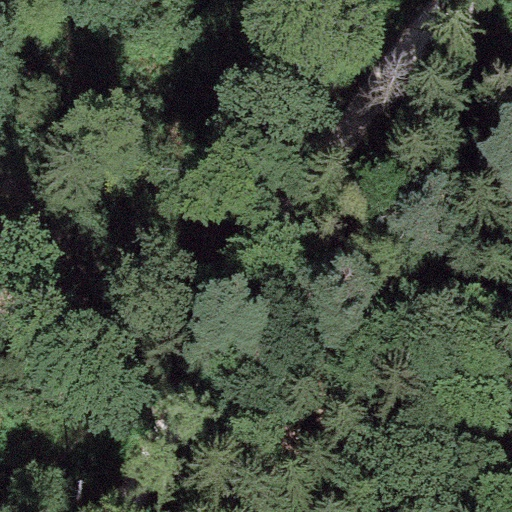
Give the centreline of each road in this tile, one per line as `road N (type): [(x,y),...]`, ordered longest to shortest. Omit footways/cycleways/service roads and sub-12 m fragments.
road 1 (track): [(114,511),(351,128)]
road 2 (track): [(351,128),(456,0)]
